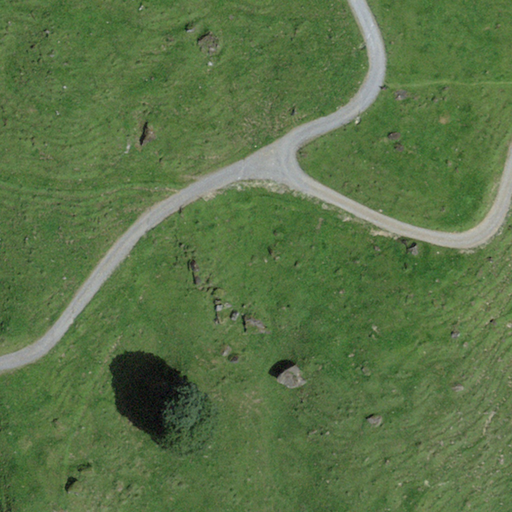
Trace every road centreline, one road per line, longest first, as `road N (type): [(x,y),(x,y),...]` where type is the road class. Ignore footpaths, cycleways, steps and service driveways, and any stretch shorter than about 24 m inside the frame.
road 1 (track): [(375,78),(345,119),(149,214),(103,260),(45,345),(0,362)]
road 2 (track): [(247,164),(417,236),(469,239),(501,209),(511,159)]
